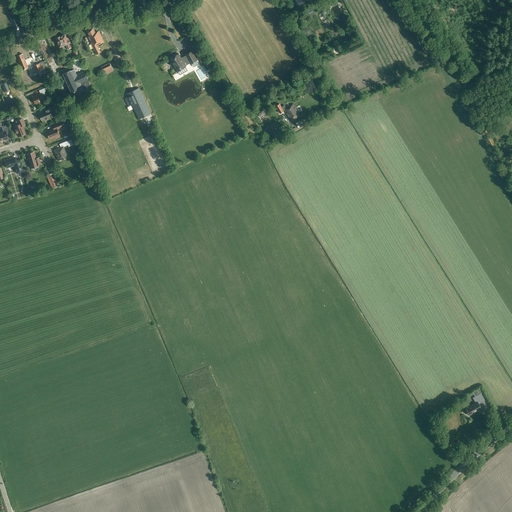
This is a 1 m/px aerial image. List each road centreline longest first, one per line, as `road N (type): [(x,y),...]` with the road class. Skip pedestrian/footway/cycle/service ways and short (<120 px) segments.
road 1 (track): [(511,182),(446,52),(407,0)]
road 2 (tertiary): [(0,48),(80,16),(180,0)]
road 3 (tertiary): [(419,511),(511,425)]
